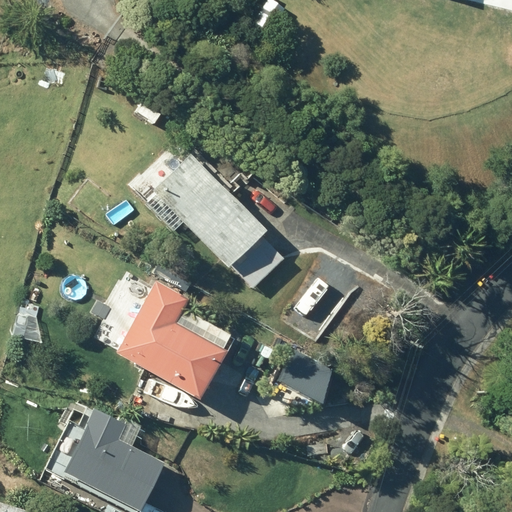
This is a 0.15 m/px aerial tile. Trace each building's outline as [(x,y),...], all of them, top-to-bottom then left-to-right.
[(287,9),(273,0),(265,0),(250,25),(269,37),(287,9)] [(210,141),(206,147),(233,166),(237,160),(210,141)] [(270,233),(193,155),(145,204),(174,233),(184,222),(255,291),(286,259),(265,237),(270,233)] [(117,356),(203,403),(237,340),(185,311),(192,301),(158,282),(117,356)] [(66,475),(138,511),(144,511),(167,466),(132,450),(142,428),(121,417),(118,424),(95,412),(66,475)] [(46,450),(56,429),(38,421),(29,443),(46,450)] [(171,434),(166,447),(185,453),(189,440),(171,434)] [(28,511),(0,502),(0,511),(28,511)]
